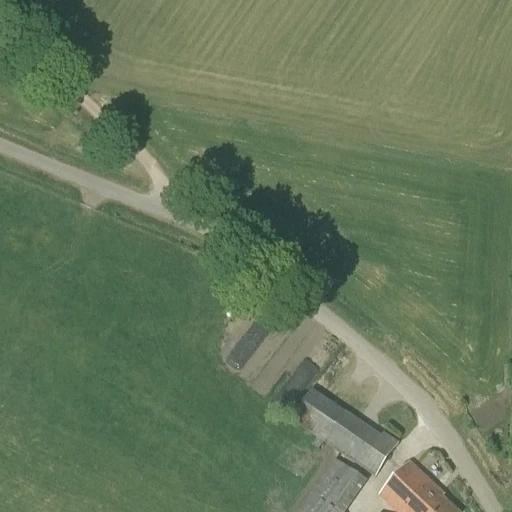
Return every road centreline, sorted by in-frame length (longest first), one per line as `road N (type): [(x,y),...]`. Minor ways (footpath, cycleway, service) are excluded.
road 1 (unclassified): [(498,511),(412,391),(198,216),(0,139)]
road 2 (track): [(198,216),(68,103),(0,27)]
